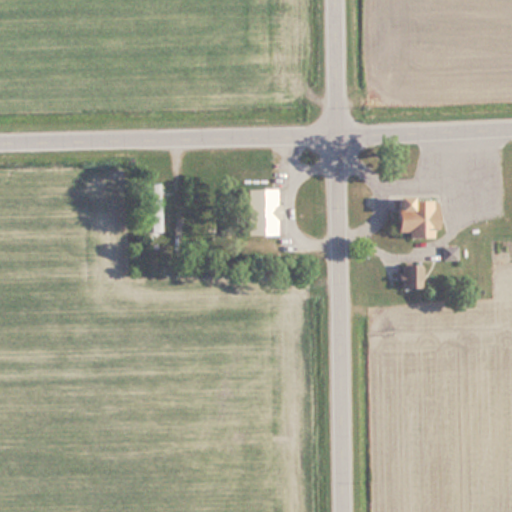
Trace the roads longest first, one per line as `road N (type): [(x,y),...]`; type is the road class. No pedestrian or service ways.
road 1 (secondary): [(0,136),(511,119)]
road 2 (secondary): [(341,511),(334,0)]
